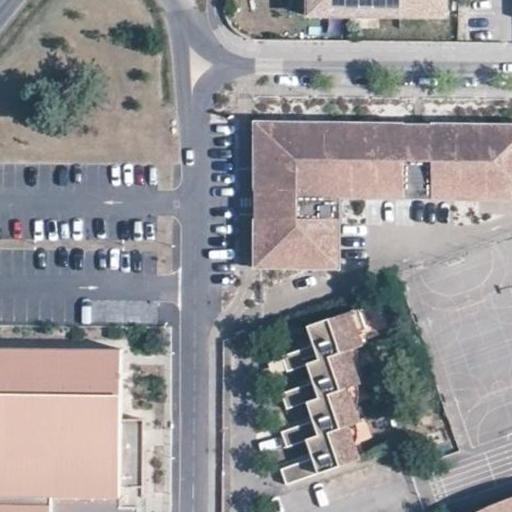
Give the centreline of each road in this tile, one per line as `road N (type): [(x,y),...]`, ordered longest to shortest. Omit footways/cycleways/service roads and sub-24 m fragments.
road 1 (residential): [(194,511),(191,104)]
road 2 (residential): [(246,70),(511,72)]
